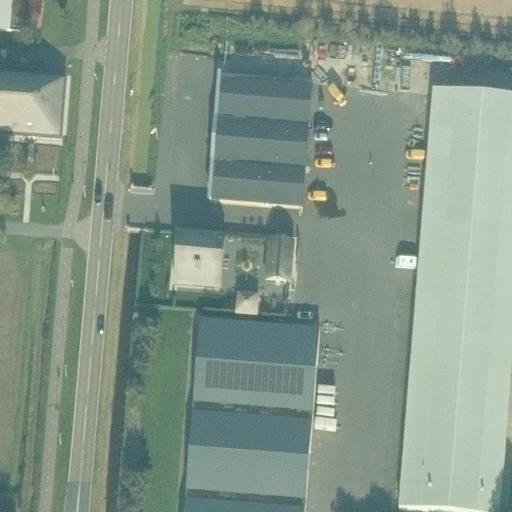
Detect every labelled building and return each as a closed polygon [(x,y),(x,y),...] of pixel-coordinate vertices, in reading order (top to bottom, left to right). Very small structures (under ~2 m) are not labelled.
[(0,0),(0,33),(8,35),(8,34),(29,37),(30,35),(40,36),(44,3),(17,0),(0,0)] [(0,139),(25,141),(51,143),(62,144),(67,82),(57,81),(0,76),(0,139)] [(313,88),(221,80),(211,204),(303,212),(313,88)] [(501,511),(511,375),(511,100),(463,96),(434,94),(400,511),(501,511)] [(179,246),(176,277),(222,281),(226,241),(226,239),(195,237),(194,239),(194,247),(179,246)] [(269,257),(267,285),(276,286),(290,287),(294,246),(270,244),(269,257)] [(306,511),(320,334),(201,324),(185,511),(306,511)]
